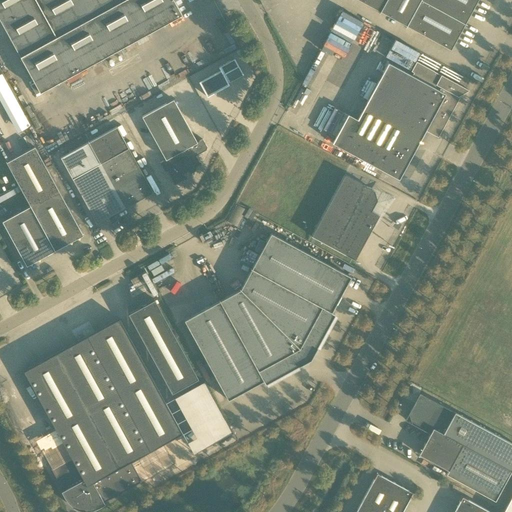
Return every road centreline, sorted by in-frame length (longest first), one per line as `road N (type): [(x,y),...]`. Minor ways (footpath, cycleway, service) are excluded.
road 1 (unclassified): [(280,511),(511,90)]
road 2 (unclassified): [(0,331),(212,209),(239,174),(277,73),(245,0)]
road 3 (unknown): [(267,111),(312,116),(338,104),(374,48)]
